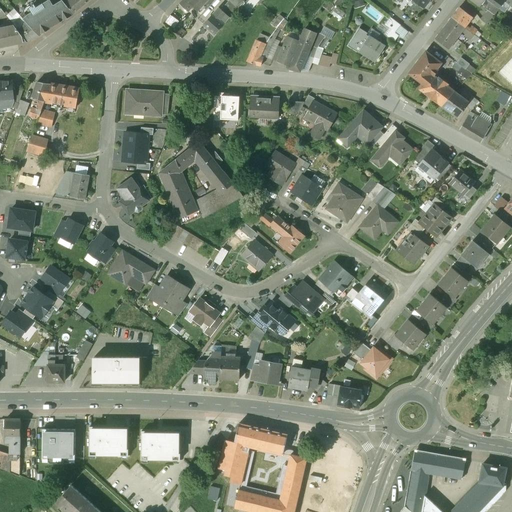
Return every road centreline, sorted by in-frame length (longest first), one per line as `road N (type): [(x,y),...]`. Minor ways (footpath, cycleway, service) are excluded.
road 1 (secondary): [(0,401),(225,405),(343,424)]
road 2 (residential): [(101,209),(118,229),(235,292),(272,286),(336,240)]
road 3 (residential): [(377,97),(314,80),(165,72)]
road 4 (residential): [(413,289),(505,166)]
road 5 (residential): [(505,166),(377,97)]
road 6 (secondary): [(424,398),(511,282)]
road 7 (residential): [(113,71),(101,209)]
road 8 (residential): [(377,97),(454,0)]
